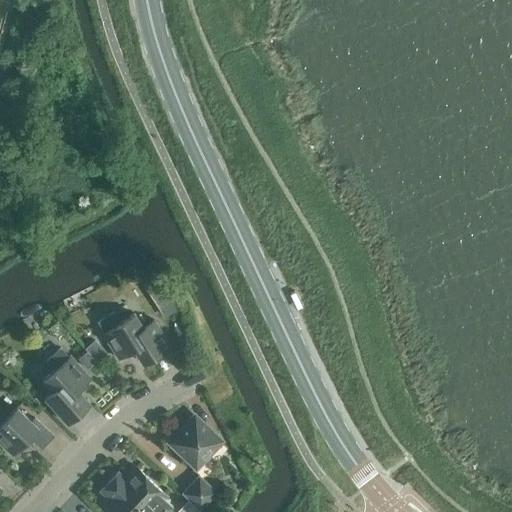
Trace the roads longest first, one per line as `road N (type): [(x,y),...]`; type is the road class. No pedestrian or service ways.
road 1 (secondary): [(392,507),(316,393),(189,128),(148,0)]
road 2 (residential): [(33,511),(122,414),(191,377)]
